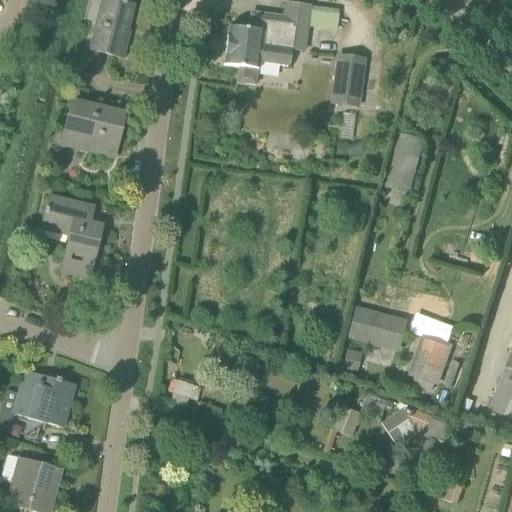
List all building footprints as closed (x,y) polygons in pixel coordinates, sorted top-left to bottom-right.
[(102,0),(89,51),(101,55),(121,59),(127,33),(125,32),(132,7),(125,5),(125,0),(102,0)] [(258,71),(259,64),(289,68),(291,52),(303,53),(309,10),(286,5),(283,18),(270,15),(270,17),(258,15),(250,21),(248,31),(228,28),(223,66),(238,69),(236,84),(254,86),(257,71),(258,71)] [(358,110),(363,62),(338,58),(332,106),(358,110)] [(455,89),(420,81),(413,108),(437,113),(439,102),(451,104),(455,89)] [(110,158),(110,157),(114,140),(118,141),(124,115),(70,103),(64,128),(73,130),(69,148),(110,158)] [(351,139),(354,116),(342,114),(338,138),(351,139)] [(420,141),(398,136),(390,165),(387,177),(409,182),(413,165),(419,166),(422,154),(417,152),(420,141)] [(65,252),(59,273),(89,280),(101,228),(89,225),(93,209),(47,199),(41,229),(69,235),(65,252)] [(355,314),(350,338),(397,349),(403,326),(355,314)] [(433,384),(449,389),(461,354),(437,346),(441,334),(429,330),(410,384),(431,391),(433,384)] [(511,352),(489,412),(511,421),(511,419),(511,352)] [(357,358),(346,355),(343,369),(354,372),(357,358)] [(0,411),(12,414),(11,415),(26,419),(25,420),(62,430),(74,387),(59,383),(60,381),(55,380),(55,382),(24,373),(17,395),(5,391),(0,411)] [(169,378),(165,392),(189,399),(193,385),(169,378)] [(402,439),(410,433),(424,437),(421,448),(422,448),(418,462),(405,464),(408,484),(441,479),(438,459),(425,461),(429,450),(440,454),(448,427),(432,422),(432,419),(404,409),(389,420),(402,439)] [(4,505),(22,511),(26,511),(49,511),(61,471),(18,458),(4,505)]
